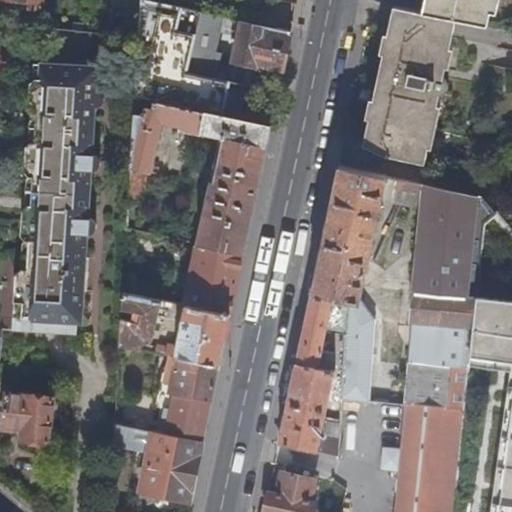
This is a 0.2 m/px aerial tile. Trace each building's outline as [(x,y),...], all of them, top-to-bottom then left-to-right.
[(183,73),(196,12),(143,0),(141,0),(136,96),(147,98),(156,100),(216,114),(222,115),(225,116),(242,119),(272,126),(277,102),(228,91),(230,83),(183,73)] [(436,0),(434,13),(459,19),(489,25),(494,0),(436,0)] [(434,13),(396,6),(394,16),(390,34),(392,34),(388,54),(385,53),(375,99),(378,100),(373,119),(371,118),(365,144),(388,155),(427,163),(430,148),(428,147),(437,105),(440,105),(443,94),(445,94),(450,91),(451,85),(451,81),(449,78),(446,78),(457,29),(459,19),(434,13)] [(257,65),(284,72),(292,34),(243,22),(234,62),(256,67),(257,65)] [(18,273),(13,330),(78,335),(81,290),(84,291),(85,278),(89,278),(90,271),(80,271),(81,258),(79,257),(80,233),(92,234),(95,232),(97,230),(98,226),(98,223),(96,220),(92,218),(83,217),(84,208),(82,208),(84,170),(95,170),(99,169),(101,166),(102,162),(101,158),(98,156),(95,154),(88,154),(88,144),(86,144),(88,105),(95,106),(99,105),(102,104),(104,102),(105,98),(104,94),(103,92),(100,90),(92,90),(92,80),(90,80),(91,66),(89,66),(89,61),(77,59),(77,65),(44,63),(43,77),(37,77),(33,81),(31,106),(35,111),(40,112),(38,139),(34,139),(29,144),(27,169),(31,175),(36,175),(34,203),(29,203),(24,207),(22,231),(26,236),(31,237),(29,264),(24,263),(18,273)] [(244,254),(272,126),(242,119),(225,116),(222,115),(216,114),(156,100),(155,106),(146,104),(147,98),(136,96),(136,103),(146,106),(144,114),(135,112),(131,168),(147,172),(157,174),(159,166),(154,165),(164,122),(184,127),(184,131),(201,135),(221,137),(198,244),(244,254)] [(398,179),(341,166),(313,293),(349,300),(348,324),(345,373),(343,398),(370,401),(376,319),(374,319),(362,300),(384,199),(394,201),(398,179)] [(144,206),(147,172),(131,168),(129,205),(144,206)] [(426,185),(398,179),(394,201),(423,208),(426,185)] [(484,198),(426,185),(423,208),(413,323),(417,323),(408,405),(409,405),(466,411),(471,354),(478,290),(486,225),(497,213),(484,198)] [(238,283),(244,254),(198,244),(192,274),(238,283)] [(231,315),(238,283),(192,274),(185,304),(186,306),(231,315)] [(511,511),(511,294),(478,290),(471,354),(511,358),(511,439),(503,511),(511,511)] [(220,366),(231,315),(186,306),(185,304),(124,292),(123,309),(139,312),(137,321),(122,318),(120,345),(142,350),(144,338),(153,339),(160,307),(170,318),(182,321),(178,345),(168,343),(165,355),(176,357),(220,366)] [(349,300),(313,293),(298,362),(280,443),(339,457),(340,441),(322,436),(336,371),(332,370),(335,353),(324,350),(331,319),(348,324),(349,300)] [(212,402),(220,366),(176,357),(169,394),(174,395),(212,402)] [(8,391),(3,426),(23,428),(22,438),(49,442),(55,398),(8,391)] [(203,443),(212,402),(174,395),(166,434),(203,443)] [(454,511),(466,411),(409,405),(404,451),(386,449),(384,469),(402,470),(397,511),(454,511)] [(154,432),(115,423),(115,438),(151,445),(154,432)] [(154,432),(151,445),(141,492),(191,503),(203,443),(166,434),(154,432)] [(278,494),(269,492),(265,511),(315,511),(318,503),(312,501),(316,480),(283,473),(278,494)]
